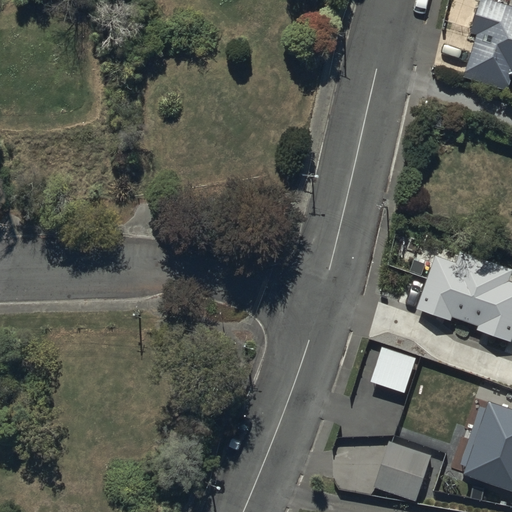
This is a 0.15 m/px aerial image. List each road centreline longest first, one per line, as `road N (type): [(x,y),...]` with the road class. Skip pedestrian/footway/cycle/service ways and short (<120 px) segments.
road 1 (residential): [(0,271),(190,267),(319,296)]
road 2 (residential): [(397,0),(319,296)]
road 3 (residential): [(319,296),(279,438),(245,511)]
